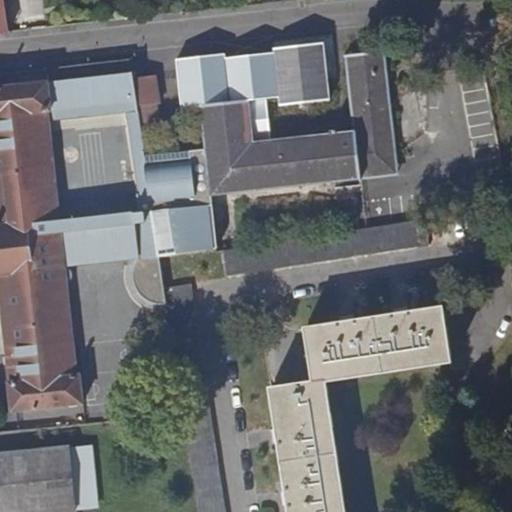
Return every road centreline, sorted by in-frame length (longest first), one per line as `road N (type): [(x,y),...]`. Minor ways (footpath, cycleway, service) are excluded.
road 1 (residential): [(0,53),(314,18),(495,32)]
road 2 (residential): [(243,511),(213,299),(456,269)]
